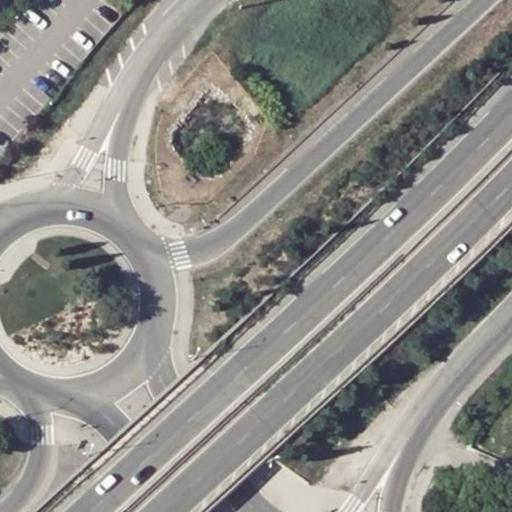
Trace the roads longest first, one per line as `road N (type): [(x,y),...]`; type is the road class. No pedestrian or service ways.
road 1 (trunk): [(511,112),(82,511)]
road 2 (trunk): [(155,511),(511,179)]
road 3 (trunk): [(485,0),(221,244),(142,260)]
road 4 (secondary): [(256,511),(142,338)]
road 5 (secondary): [(79,386),(179,511)]
road 6 (tertiary): [(415,431),(511,322)]
road 7 (trunk): [(41,386),(44,435),(35,471),(5,511)]
road 8 (unclassified): [(199,0),(120,102)]
road 9 (unclassified): [(118,229),(120,102)]
road 10 (unclassified): [(120,102),(60,209)]
